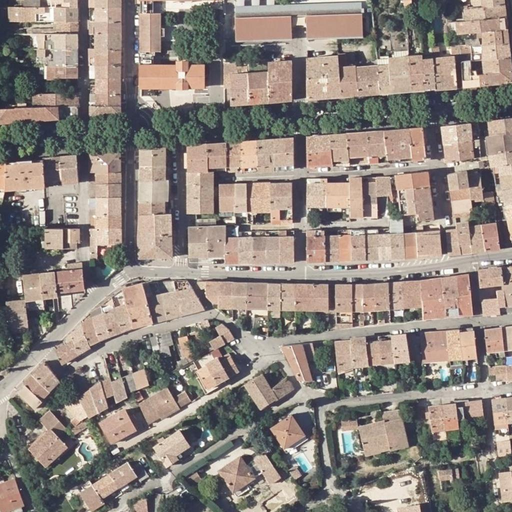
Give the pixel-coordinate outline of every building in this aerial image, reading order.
[(141,13),(154,13),(154,0),(141,0),(141,5),(141,13)] [(471,0),(473,7),(471,8),(470,4),(464,4),(465,8),(466,20),(506,16),(505,5),(504,0),(471,0)] [(363,9),(362,8),(362,2),(275,4),(268,5),(260,5),(253,5),(244,5),(238,6),(235,5),(235,12),(291,11),(306,10),(363,9)] [(57,21),(78,21),(78,7),(47,7),(41,7),(24,7),(8,7),(9,21),(53,21),(57,21)] [(95,7),(90,7),(90,22),(120,21),(121,14),(121,8),(95,7)] [(235,12),(235,14),(236,22),(236,23),(236,40),(292,39),(292,27),(299,27),(307,27),(307,38),(338,37),(354,37),(363,37),(363,17),(363,9),(306,10),(291,11),(235,12)] [(154,13),(141,13),(141,51),(154,51),(161,51),(161,36),(161,28),(161,13),(154,13)] [(449,46),(452,46),(460,45),(471,45),(480,44),(480,41),(479,37),(479,31),(483,31),(508,28),(507,21),(506,16),(466,20),(451,22),(446,22),(447,34),(448,37),(448,45),(449,46)] [(57,21),(57,33),(78,34),(78,21),(57,21)] [(90,35),(121,34),(120,27),(120,21),(90,22),(90,35)] [(483,31),(479,31),(479,37),(481,36),(483,36),(483,44),(509,43),(508,35),(508,28),(483,31)] [(78,43),(78,34),(57,33),(54,34),(32,33),(31,43),(59,43),(78,43)] [(90,35),(90,41),(97,41),(96,49),(121,49),(121,41),(121,34),(90,35)] [(483,59),(511,57),(510,48),(509,43),(483,44),(483,59)] [(456,70),(462,69),(461,60),(460,45),(452,46),(453,56),(438,58),(433,58),(436,88),(457,87),(456,70)] [(472,60),(471,45),(460,45),(461,60),(472,60)] [(45,56),(45,66),(47,66),(55,66),(78,66),(78,48),(59,48),(38,49),(38,56),(45,56)] [(121,49),(96,49),(90,49),(90,57),(96,57),(95,66),(96,66),(121,66),(121,57),(121,49)] [(141,51),(141,65),(154,65),(154,51),(141,51)] [(422,53),(422,55),(426,89),(436,88),(433,58),(433,52),(425,53),(422,53)] [(338,54),(339,56),(339,66),(341,96),(359,94),(357,66),(356,65),(356,62),(355,53),(350,53),(351,65),(348,65),(347,54),(347,53),(338,54)] [(412,90),(426,89),(422,55),(419,55),(409,56),(412,90)] [(307,58),(307,98),(341,96),(339,66),(339,56),(307,58)] [(397,57),(377,59),(378,60),(378,64),(381,93),(406,91),(412,90),(409,56),(397,57)] [(479,70),(479,74),(485,73),(511,69),(511,66),(511,63),(511,57),(483,59),(472,60),(472,70),(477,70),(479,70)] [(269,71),(269,62),(269,59),(249,60),(249,68),(249,73),(249,103),(271,101),(269,71)] [(271,101),(292,100),(292,60),(270,62),(269,62),(269,71),(271,101)] [(462,69),(463,86),(497,83),(509,82),(511,81),(511,69),(485,73),(479,74),(479,70),(477,70),(472,70),(472,60),(461,60),(462,69)] [(154,65),(141,65),(141,87),(177,87),(177,88),(189,88),(189,87),(205,87),(205,65),(189,65),(189,62),(177,62),(177,65),(154,65)] [(231,74),(236,74),(236,69),(236,62),(224,62),(224,88),(231,87),(231,74)] [(367,65),(361,66),(357,66),(359,94),(381,93),(378,64),(367,65)] [(55,77),(55,66),(47,66),(47,77),(55,77)] [(55,77),(78,78),(78,66),(55,66),(55,77)] [(97,78),(121,79),(121,72),(121,66),(96,66),(97,78)] [(249,103),(249,73),(236,74),(231,74),(231,87),(231,105),(249,103)] [(121,79),(97,78),(96,78),(96,85),(96,94),(120,94),(120,86),(121,79)] [(79,106),(78,93),(34,94),(34,107),(79,106)] [(120,94),(96,94),(91,94),(91,105),(100,106),(120,105),(120,99),(120,94)] [(91,105),(91,117),(100,116),(120,114),(120,113),(120,105),(100,106),(91,105)] [(0,123),(51,119),(79,117),(79,106),(34,107),(16,107),(16,108),(9,108),(0,108),(0,123)] [(511,117),(488,120),(479,122),(480,137),(485,136),(484,131),(489,130),(489,136),(504,133),(504,134),(511,133),(511,117)] [(480,137),(479,122),(470,123),(445,126),(442,126),(444,144),(472,139),(472,138),(480,137)] [(388,163),(401,161),(401,157),(412,156),(410,128),(385,130),(388,163)] [(413,160),(426,159),(423,128),(410,128),(412,156),(413,160)] [(367,132),(369,163),(369,164),(388,163),(385,130),(367,132)] [(369,163),(367,132),(346,134),(349,158),(350,164),(369,163)] [(504,133),(489,136),(487,136),(485,136),(480,137),(482,156),(490,155),(511,149),(511,133),(504,134),(504,133)] [(330,135),(332,165),(332,167),(350,165),(350,164),(349,158),(346,134),(332,135),(330,135)] [(332,165),(330,135),(307,137),(307,166),(332,165)] [(294,158),(294,146),(294,137),(274,139),(275,170),(294,169),(294,158)] [(480,137),(472,138),(472,139),(444,144),(447,162),(474,158),(482,156),(480,137)] [(275,170),(274,139),(258,140),(259,171),(275,170)] [(243,171),(243,173),(259,171),(258,140),(242,141),(242,165),(243,171)] [(228,171),(228,172),(239,172),(238,165),(242,165),(242,141),(227,142),(227,166),(228,169),(228,171)] [(208,144),(208,166),(224,166),(227,166),(227,142),(208,144)] [(188,145),(188,168),(188,171),(208,171),(208,167),(208,166),(208,144),(188,145)] [(166,166),(166,148),(141,149),(141,166),(166,166)] [(511,149),(490,155),(490,160),(480,162),(480,167),(494,166),(511,162),(511,149)] [(90,172),(121,172),(120,152),(107,153),(90,154),(90,172)] [(79,177),(78,155),(70,155),(61,156),(62,178),(66,178),(75,177),(79,177)] [(44,160),(45,180),(62,179),(62,178),(61,156),(53,156),(44,157),(44,160)] [(14,188),(46,186),(46,184),(45,180),(44,160),(25,162),(7,163),(6,189),(14,188)] [(496,176),(511,173),(511,162),(494,166),(496,176)] [(140,180),(168,180),(168,177),(166,177),(166,166),(141,166),(141,173),(140,180)] [(480,167),(482,184),(483,193),(492,191),(497,191),(498,191),(496,176),(494,166),(480,167)] [(448,174),(450,190),(469,187),(469,186),(468,183),(467,170),(448,174)] [(214,177),(214,171),(208,171),(188,171),(188,185),(214,184),(214,177)] [(398,189),(431,186),(429,171),(397,174),(397,176),(391,177),(392,189),(398,189)] [(121,172),(90,172),(90,183),(97,183),(121,183),(121,176),(121,172)] [(498,191),(502,190),(511,188),(511,173),(496,176),(498,191)] [(339,206),(350,205),(350,203),(350,177),(349,177),(349,182),(327,182),(327,206),(339,206)] [(363,177),(350,177),(350,203),(363,203),(363,177)] [(378,203),(377,195),(377,178),(364,178),(363,177),(363,203),(378,203)] [(393,194),(392,189),(391,177),(377,178),(377,195),(393,194)] [(327,178),(307,178),(308,206),(314,206),(327,206),(327,182),(327,178)] [(140,200),(168,201),(168,180),(140,180),(140,190),(140,200)] [(271,183),(271,212),(272,224),(293,223),(292,182),(271,183)] [(97,198),(121,198),(121,189),(121,187),(118,187),(118,184),(121,184),(121,183),(97,183),(97,198)] [(248,212),(247,183),(236,184),(236,212),(248,212)] [(271,212),(271,183),(247,183),(248,212),(253,212),(271,212)] [(214,186),(214,184),(188,185),(188,198),(214,197),(214,186)] [(236,212),(236,184),(220,184),(220,186),(220,197),(219,216),(236,215),(236,212)] [(469,186),(469,187),(472,210),(479,209),(479,208),(485,207),(483,193),(482,184),(471,185),(469,186)] [(435,220),(431,186),(398,189),(399,194),(401,215),(419,213),(420,220),(435,220)] [(450,190),(453,212),(454,218),(471,215),(470,210),(472,210),(469,187),(450,190)] [(497,197),(499,206),(500,206),(505,205),(511,203),(511,188),(502,190),(503,196),(498,197),(497,197)] [(483,193),(485,207),(494,205),(495,205),(492,191),(483,193)] [(393,194),(377,195),(378,203),(378,210),(388,209),(388,201),(394,200),(393,194)] [(214,200),(214,197),(188,198),(189,213),(215,212),(214,200)] [(121,198),(97,198),(90,198),(91,215),(97,215),(121,215),(121,205),(121,198)] [(140,214),(156,214),(171,213),(171,200),(168,201),(140,200),(140,206),(140,214)] [(363,203),(350,203),(350,205),(351,217),(364,217),(363,203)] [(378,217),(378,214),(378,212),(378,210),(378,203),(363,203),(364,217),(378,217)] [(495,213),(494,205),(485,207),(479,208),(479,209),(480,215),(495,213)] [(172,235),(171,213),(156,214),(156,235),(172,235)] [(156,214),(140,214),(139,225),(139,235),(156,235),(156,214)] [(97,228),(121,229),(121,220),(121,215),(97,215),(97,228)] [(502,219),(507,249),(511,247),(511,217),(507,218),(502,219)] [(405,257),(404,232),(403,225),(403,219),(396,220),(394,220),(390,220),(391,228),(391,233),(392,258),(401,258),(405,257)] [(216,226),(216,220),(215,220),(197,220),(198,227),(189,227),(189,237),(186,237),(187,244),(189,244),(189,250),(187,251),(187,256),(189,256),(189,257),(210,257),(226,256),(227,226),(216,226)] [(456,223),(457,228),(457,229),(461,253),(466,253),(472,252),(469,226),(469,221),(456,223)] [(501,249),(498,228),(497,223),(486,224),(481,225),(485,251),(492,250),(501,249)] [(417,231),(418,257),(432,256),(443,255),(441,230),(424,231),(423,224),(417,225),(417,231)] [(240,232),(240,225),(236,225),(227,225),(227,226),(226,256),(226,263),(235,263),(236,259),(238,259),(238,263),(240,262),(240,237),(240,232)] [(485,251),(481,225),(470,226),(469,226),(472,252),(479,251),(485,251)] [(64,228),(48,228),(45,228),(45,237),(46,248),(64,248),(64,228)] [(81,242),(80,228),(79,228),(73,228),(64,228),(64,248),(77,248),(78,244),(75,244),(75,242),(77,242),(81,242)] [(121,229),(97,228),(91,228),(91,252),(98,252),(98,245),(121,244),(121,236),(121,229)] [(39,230),(31,229),(30,238),(30,247),(30,248),(39,248),(39,230)] [(364,229),(351,229),(351,235),(352,260),(360,259),(367,259),(365,234),(364,229)] [(379,258),(379,234),(378,229),(364,229),(365,234),(367,259),(374,259),(379,258)] [(447,230),(449,254),(454,254),(461,253),(457,229),(447,230)] [(325,230),(308,230),(307,261),(317,261),(326,260),(325,236),(325,230)] [(266,231),(252,231),(252,236),(252,262),(260,262),(266,262),(266,231)] [(266,231),(266,262),(273,262),(280,262),(279,231),(266,231)] [(279,231),(280,262),(288,262),(294,262),(294,231),(279,231)] [(404,232),(405,257),(413,257),(418,257),(417,231),(404,232)] [(379,234),(379,258),(388,258),(392,258),(391,233),(379,234)] [(147,257),(157,257),(156,235),(139,235),(139,237),(139,247),(139,257),(141,257),(147,257)] [(157,257),(172,257),(172,235),(156,235),(157,257)] [(338,236),(339,260),(346,260),(352,260),(351,235),(338,236)] [(252,236),(240,237),(240,262),(248,262),(252,262),(252,236)] [(325,236),(326,260),(334,260),(339,260),(338,236),(325,236)] [(68,265),(69,270),(71,290),(85,289),(83,263),(68,265)] [(504,279),(511,278),(511,265),(502,266),(504,279)] [(54,267),(55,272),(57,292),(71,290),(69,270),(62,270),(61,266),(54,267)] [(502,266),(479,268),(481,284),(504,282),(504,279),(502,266)] [(58,296),(57,292),(55,272),(41,274),(44,298),(58,296)] [(474,313),(469,273),(455,275),(460,314),(474,313)] [(38,274),(23,275),(26,300),(44,298),(41,274),(38,274)] [(442,277),(446,316),(460,314),(455,275),(442,277)] [(422,305),(423,318),(446,316),(442,277),(421,280),(422,305)] [(505,288),(498,288),(498,297),(499,305),(511,303),(511,278),(504,279),(504,282),(505,288)] [(422,305),(421,280),(403,282),(404,307),(422,305)] [(183,315),(174,281),(159,282),(167,319),(183,315)] [(206,309),(188,281),(174,281),(183,315),(206,309)] [(167,319),(159,282),(143,283),(153,323),(167,319)] [(219,282),(199,282),(199,284),(202,289),(206,287),(206,296),(214,304),(219,303),(219,282)] [(219,308),(233,308),(233,282),(219,282),(219,303),(219,308)] [(247,308),(247,283),(233,282),(233,308),(247,308)] [(404,307),(403,282),(389,283),(390,308),(404,307)] [(153,323),(143,283),(123,288),(133,327),(153,323)] [(269,309),(269,283),(247,283),(247,308),(269,309)] [(297,310),(297,284),(269,283),(269,309),(297,310)] [(389,283),(376,284),(376,310),(379,309),(390,308),(389,283)] [(316,310),(316,285),(297,284),(297,310),(316,310)] [(364,310),(376,310),(376,284),(364,285),(364,310)] [(316,310),(328,310),(328,285),(316,285),(316,310)] [(352,285),(336,285),(336,310),(353,310),(352,285)] [(353,310),(364,310),(364,285),(352,285),(353,310)] [(133,327),(123,288),(112,297),(122,332),(133,327)] [(122,332),(112,297),(102,306),(110,336),(122,332)] [(500,312),(499,305),(498,297),(482,299),(484,313),(500,312)] [(29,325),(26,300),(7,302),(8,306),(9,319),(0,319),(1,328),(10,327),(19,326),(29,325)] [(9,319),(8,306),(1,306),(0,306),(0,318),(0,319),(9,319)] [(99,340),(110,336),(102,306),(91,311),(93,317),(99,340)] [(390,323),(391,322),(390,308),(379,309),(379,324),(390,323)] [(373,313),(364,314),(360,315),(361,327),(368,326),(373,321),(373,313)] [(100,341),(99,340),(93,317),(82,322),(83,325),(89,345),(100,341)] [(211,327),(208,320),(201,322),(205,329),(211,327)] [(225,344),(238,338),(222,323),(215,327),(220,336),(225,344)] [(511,324),(502,325),(505,349),(511,347),(511,324)] [(79,354),(90,348),(89,345),(83,325),(71,333),(79,354)] [(502,325),(485,327),(488,351),(505,349),(502,325)] [(477,356),(475,327),(459,328),(463,358),(477,356)] [(448,329),(450,359),(451,368),(464,368),(463,358),(459,328),(448,329)] [(450,359),(448,329),(420,332),(424,362),(450,359)] [(156,336),(158,344),(162,358),(171,355),(169,346),(173,345),(170,331),(156,336)] [(65,344),(55,351),(62,364),(79,354),(71,333),(63,340),(65,344)] [(411,361),(407,333),(392,335),(395,363),(411,361)] [(395,363),(392,335),(379,336),(382,364),(395,363)] [(153,346),(158,344),(156,336),(150,337),(153,346)] [(187,357),(192,354),(188,336),(179,339),(184,357),(187,357)] [(206,353),(225,344),(220,336),(202,345),(206,353)] [(382,364),(379,336),(367,337),(370,365),(382,364)] [(370,365),(367,337),(350,339),(354,367),(370,365)] [(354,367),(350,339),(335,340),(339,372),(354,367)] [(317,359),(313,343),(282,346),(297,380),(312,380),(307,362),(317,359)] [(177,362),(179,368),(195,359),(193,354),(192,354),(187,357),(177,362)] [(166,375),(174,371),(175,370),(171,355),(162,358),(166,375)] [(198,371),(208,388),(228,377),(239,370),(231,355),(221,361),(219,358),(198,371)] [(45,361),(32,374),(49,390),(59,380),(45,361)] [(278,368),(275,364),(269,367),(268,367),(271,370),(272,372),(278,368)] [(497,380),(508,379),(507,364),(489,365),(490,374),(496,374),(497,380)] [(138,389),(150,384),(145,370),(134,374),(138,389)] [(35,409),(43,401),(41,399),(49,390),(32,374),(24,383),(26,385),(18,393),(35,409)] [(128,392),(138,389),(134,374),(123,378),(128,392)] [(294,388),(289,379),(287,377),(272,389),(263,374),(261,375),(246,384),(261,407),(277,397),(278,399),(294,388)] [(228,377),(208,388),(210,391),(230,380),(228,377)] [(107,397),(115,394),(111,383),(110,378),(101,381),(107,397)] [(115,394),(117,403),(119,401),(129,397),(128,392),(123,378),(111,383),(115,394)] [(170,385),(177,395),(185,390),(179,379),(170,385)] [(99,412),(103,410),(110,407),(107,397),(101,381),(91,390),(99,412)] [(168,389),(140,405),(148,424),(160,418),(171,411),(173,414),(180,409),(179,408),(173,398),(168,389)] [(91,390),(79,398),(89,416),(89,418),(99,412),(91,390)] [(179,408),(191,401),(185,391),(173,398),(179,408)] [(496,433),(510,432),(509,421),(506,396),(493,397),(496,433)] [(80,421),(89,416),(79,398),(79,397),(66,407),(76,417),(80,421)] [(123,408),(119,401),(117,403),(110,407),(103,410),(106,417),(123,408)] [(456,405),(456,401),(443,403),(448,437),(460,436),(457,416),(456,405)] [(434,440),(448,438),(448,437),(443,403),(429,405),(434,440)] [(457,416),(465,416),(463,404),(456,405),(457,416)] [(50,409),(39,420),(50,430),(38,444),(48,454),(44,458),(51,465),(70,444),(52,428),(60,420),(50,409)] [(135,430),(128,417),(130,416),(126,409),(101,423),(111,443),(135,430)] [(359,425),(365,449),(390,444),(391,450),(410,445),(403,417),(402,417),(400,409),(382,413),(384,419),(377,421),(379,429),(373,431),(371,423),(359,425)] [(160,418),(162,420),(173,414),(171,411),(160,418)] [(128,417),(135,430),(138,429),(133,420),(136,418),(134,414),(130,416),(128,417)] [(292,416),(273,428),(285,447),(304,435),(292,416)] [(71,422),(75,426),(80,423),(81,422),(80,421),(76,417),(71,422)] [(379,429),(377,421),(371,423),(373,431),(379,429)] [(80,423),(75,426),(71,428),(75,435),(84,429),(80,423)] [(179,458),(176,454),(180,452),(190,445),(180,431),(156,447),(168,466),(179,458)] [(48,454),(38,444),(34,449),(44,458),(48,454)] [(365,449),(366,456),(391,450),(390,444),(365,449)] [(247,466),(241,457),(221,470),(234,491),(247,482),(263,472),(271,485),(281,478),(266,453),(247,466)] [(118,463),(107,471),(109,474),(118,488),(137,476),(140,481),(149,476),(140,463),(132,467),(129,462),(121,467),(118,463)] [(296,479),(302,475),(296,465),(290,469),(296,479)] [(459,468),(439,470),(441,478),(460,476),(459,468)] [(504,499),(511,498),(511,497),(511,470),(501,471),(504,499)] [(197,473),(188,479),(192,486),(201,479),(197,473)] [(102,498),(118,488),(109,474),(93,485),(102,498)] [(16,479),(5,482),(14,508),(15,507),(21,505),(25,504),(16,479)] [(102,498),(93,485),(90,481),(83,486),(85,490),(81,493),(92,510),(105,502),(102,498)] [(0,504),(2,511),(14,508),(5,482),(0,484),(0,504)] [(251,488),(247,482),(234,491),(238,497),(251,488)]
